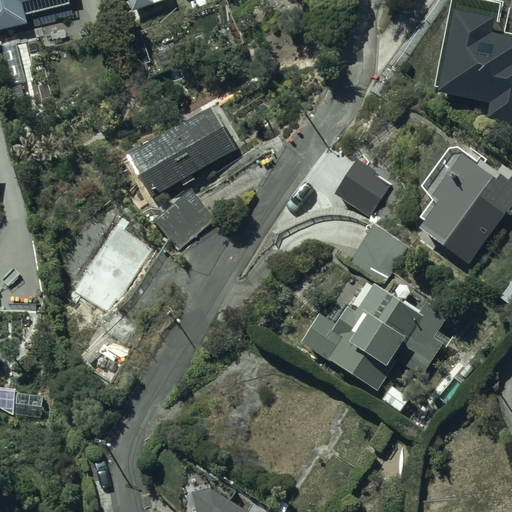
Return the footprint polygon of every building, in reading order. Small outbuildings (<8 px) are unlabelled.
[(0,0),(0,34),(21,29),(15,7),(42,0),(0,0)] [(127,0),(131,9),(156,0),(127,0)] [(511,33),(481,26),(484,14),(455,7),(438,83),(491,95),(488,111),(511,116),(511,33)] [(35,37),(1,46),(16,108),(50,99),(35,37)] [(232,147),(210,110),(130,156),(152,194),(232,147)] [(492,171),(460,146),(429,186),(438,193),(419,217),(469,255),(511,198),(511,169),(500,161),(492,171)] [(210,219),(186,190),(153,216),(176,245),(210,219)] [(415,254),(403,248),(406,243),(372,225),(370,224),(349,264),(384,283),(395,264),(406,270),(415,254)] [(351,302),(356,306),(354,309),(346,303),(335,320),(319,310),(299,339),(376,389),(396,358),(421,374),(441,344),(445,346),(450,339),(436,330),(447,314),(424,299),(417,309),(373,280),(370,283),(365,280),(351,302)] [(132,348),(100,326),(77,362),(88,369),(85,375),(105,388),(132,348)] [(191,491),(184,493),(188,511),(250,511),(209,487),(207,479),(189,484),(191,491)]
